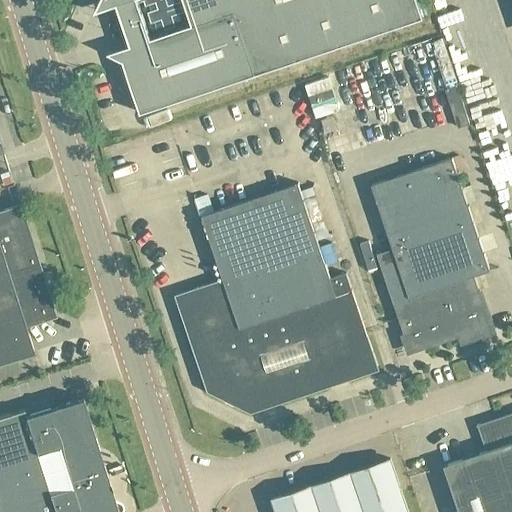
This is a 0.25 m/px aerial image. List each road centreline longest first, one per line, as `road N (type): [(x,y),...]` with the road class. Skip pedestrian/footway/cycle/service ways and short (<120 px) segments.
road 1 (tertiary): [(175,491),(20,0)]
road 2 (unclassified): [(175,491),(511,375)]
road 3 (unknown): [(0,401),(131,353)]
